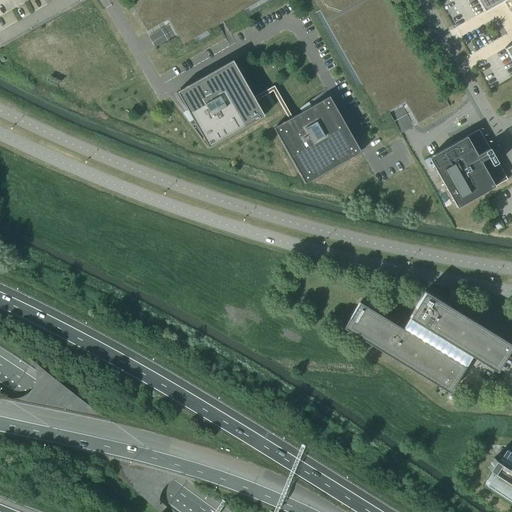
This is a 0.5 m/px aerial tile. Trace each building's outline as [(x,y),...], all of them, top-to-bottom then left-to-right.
[(128,0),(128,1),(146,33),(167,21),(177,37),(182,46),(194,39),(196,44),(210,36),(207,32),(218,26),(223,23),(243,11),(245,16),(273,0),(313,0),(319,11),(315,13),(357,88),(361,85),(379,117),(388,112),(388,113),(394,110),(405,104),(417,125),(449,107),(388,0),(128,0)] [(511,43),(504,48),(511,62),(511,0),(476,0),(484,12),(505,0),(511,0),(511,43)] [(101,10),(45,41),(77,97),(132,66),(101,10)] [(232,60),(177,92),(208,148),(264,116),(255,100),(254,97),(232,60)] [(311,107),(301,112),(292,117),(290,115),(274,86),(254,97),(255,100),(272,90),(280,104),(289,119),(273,128),(305,184),(361,152),(329,96),(311,107)] [(429,158),(443,183),(493,154),(482,136),(470,143),(466,136),(429,158)] [(493,154),(443,183),(447,190),(457,208),(507,179),(493,154)] [(511,345),(511,344),(488,330),(425,291),(402,328),(359,302),(343,328),(449,393),(472,356),(496,371),(511,345)] [(511,465),(501,458),(499,461),(494,458),(488,468),(493,471),(492,473),(491,473),(485,483),(511,501),(511,465)]
